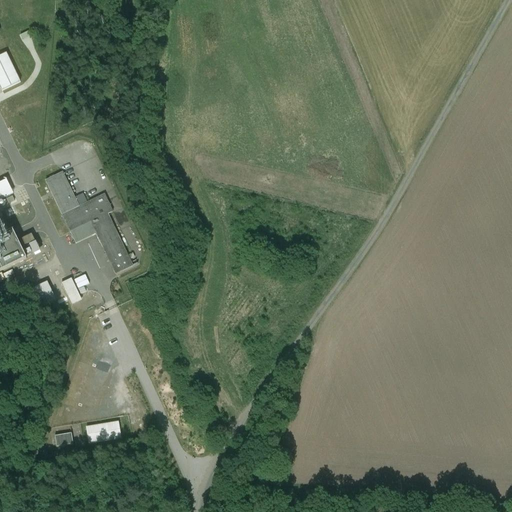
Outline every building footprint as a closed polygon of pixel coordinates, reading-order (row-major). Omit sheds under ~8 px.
[(9,53),(0,57),(0,84),(3,91),(21,83),(9,53)] [(79,208),(62,174),(46,182),(62,216),(79,208)] [(9,180),(0,184),(0,201),(15,195),(9,180)] [(113,213),(104,196),(99,198),(108,215),(113,213)] [(108,215),(99,198),(79,208),(62,216),(70,233),(72,232),(74,236),(88,229),(86,226),(90,224),(115,276),(138,265),(137,264),(132,267),(129,261),(134,258),(133,254),(128,257),(108,215)] [(33,219),(27,204),(9,212),(13,219),(17,218),(20,225),(33,219)] [(13,232),(0,237),(0,273),(27,260),(26,258),(40,252),(36,245),(23,251),(13,232)] [(71,280),(61,284),(72,306),(82,302),(71,280)] [(47,283),(33,290),(41,308),(56,301),(47,283)] [(88,427),(91,440),(124,434),(122,421),(88,427)] [(73,436),(54,437),(54,448),(74,447),(73,436)]
